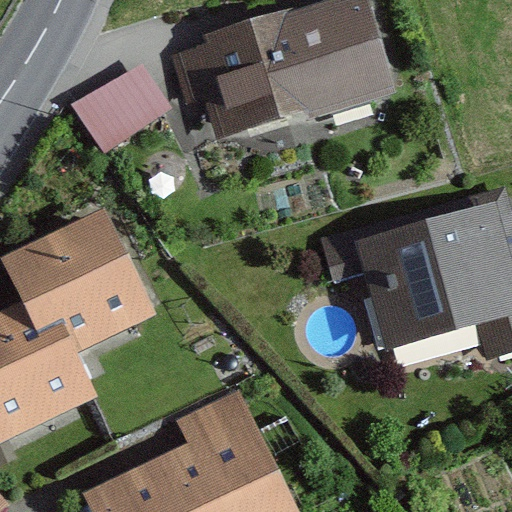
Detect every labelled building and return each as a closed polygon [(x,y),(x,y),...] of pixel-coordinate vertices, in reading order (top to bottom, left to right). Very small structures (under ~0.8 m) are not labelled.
[(309,101),(311,108),(383,87),(359,10),(292,31),(290,24),(178,58),(185,82),(208,75),(224,127),(309,101)] [(87,105),(115,151),(181,112),(153,66),(87,105)] [(490,351),(511,344),(511,218),(462,232),(455,208),(325,244),(337,284),(379,272),(398,335),(479,312),(490,351)] [(99,228),(16,268),(37,311),(39,310),(55,344),(57,343),(136,305),(99,228)] [(0,423),(78,386),(57,343),(55,344),(39,310),(37,311),(0,328),(0,423)] [(282,511),(246,431),(151,476),(156,486),(106,510),(102,501),(77,511),(282,511)]
